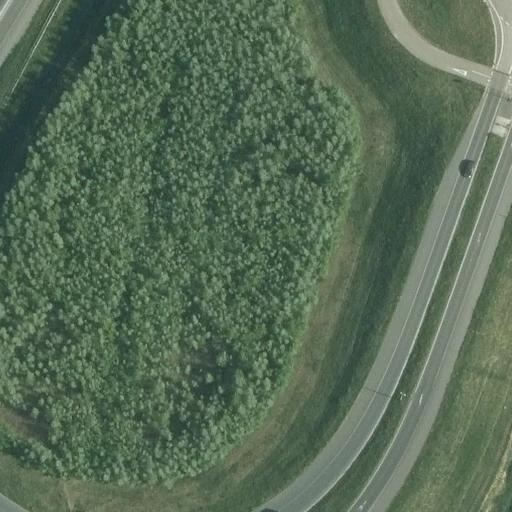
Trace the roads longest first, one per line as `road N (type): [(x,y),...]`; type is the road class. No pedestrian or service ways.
road 1 (motorway): [(499,81),(400,357),(364,428),(294,511)]
road 2 (motorway): [(359,511),(406,431),(511,144)]
road 3 (unclassified): [(387,0),(420,51),(499,81)]
